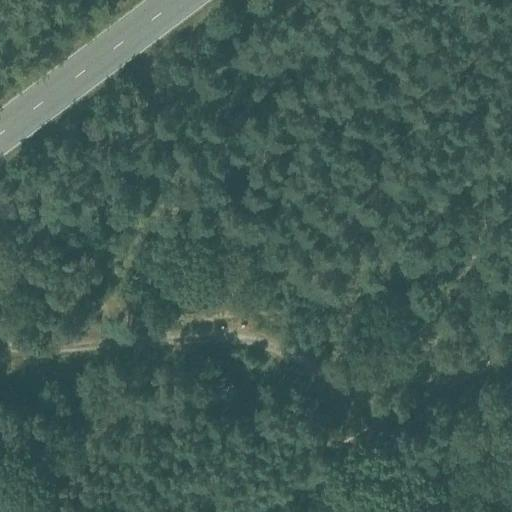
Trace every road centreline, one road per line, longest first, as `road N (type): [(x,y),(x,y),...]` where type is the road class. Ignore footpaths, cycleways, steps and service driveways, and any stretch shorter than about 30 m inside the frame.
road 1 (track): [(180,511),(511,354)]
road 2 (unclassified): [(0,129),(170,0)]
